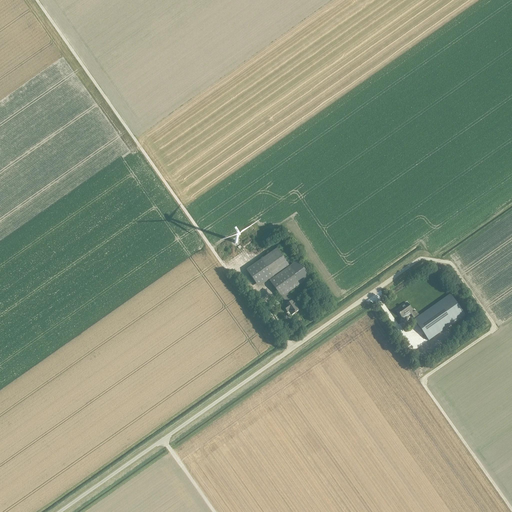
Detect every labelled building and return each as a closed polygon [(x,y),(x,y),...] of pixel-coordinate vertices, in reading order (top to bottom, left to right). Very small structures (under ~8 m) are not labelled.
[(273,277),(288,266),(276,249),(261,260),(250,267),(249,274),(256,283),(262,284),(273,277)] [(302,284),(309,278),(297,261),(270,280),(282,297),(288,293),(302,284)] [(288,293),(282,297),(286,302),(288,304),(284,307),(288,312),(289,311),(291,315),(299,310),(296,306),(297,306),(293,300),(294,300),(288,293)] [(420,316),(415,320),(414,320),(428,340),(464,315),(450,295),(420,316)] [(404,306),(397,311),(402,318),(410,312),(411,314),(415,320),(420,316),(416,311),(413,312),(412,311),(412,310),(407,303),(403,305),(404,306)]
